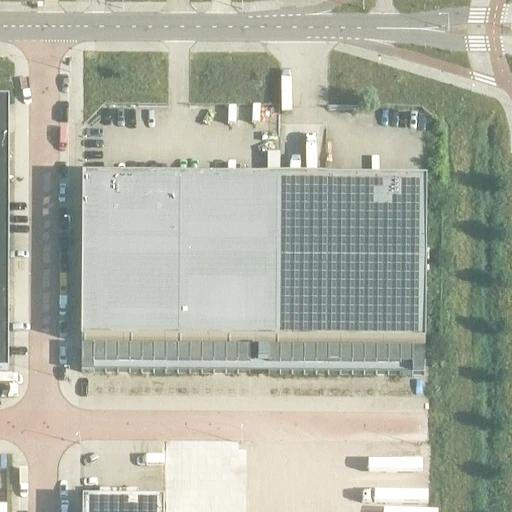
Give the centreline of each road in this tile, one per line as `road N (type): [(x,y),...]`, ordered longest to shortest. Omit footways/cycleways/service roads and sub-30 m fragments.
road 1 (unclassified): [(43,422),(43,26)]
road 2 (unclassified): [(410,28),(43,26)]
road 3 (unclassified): [(43,422),(368,424)]
